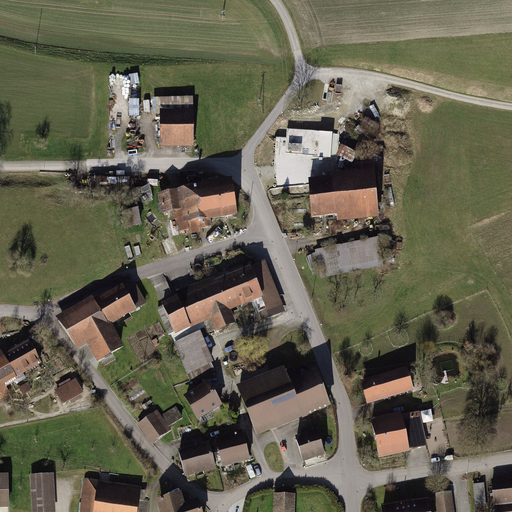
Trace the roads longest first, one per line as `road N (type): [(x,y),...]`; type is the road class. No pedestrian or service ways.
road 1 (track): [(239,169),(300,79),(376,77),(511,109)]
road 2 (residential): [(42,316),(149,452),(221,507)]
road 3 (residential): [(350,477),(340,398),(273,231)]
road 4 (residential): [(273,231),(42,316)]
road 5 (residential): [(273,231),(239,169),(70,167)]
road 6 (residential): [(511,460),(350,477)]
road 7 (residential): [(221,507),(267,481),(350,477)]
